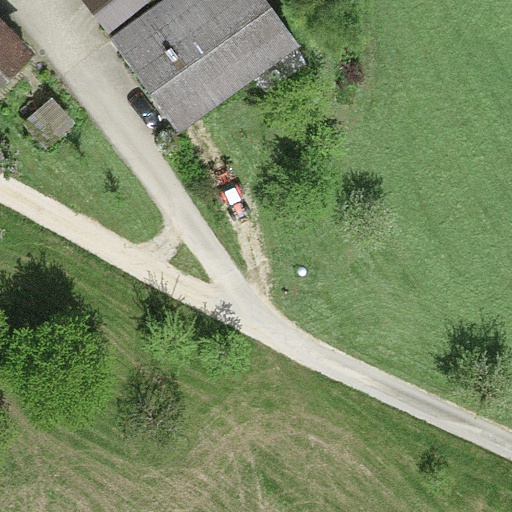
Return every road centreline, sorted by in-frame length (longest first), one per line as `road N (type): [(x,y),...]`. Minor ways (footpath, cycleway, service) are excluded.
road 1 (track): [(257,322),(0,185)]
road 2 (unclassified): [(511,446),(257,322)]
